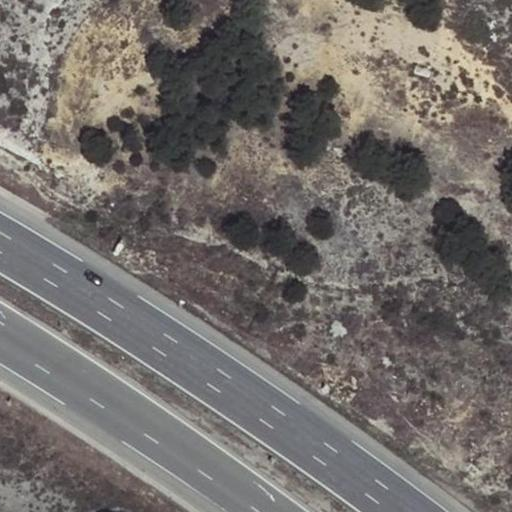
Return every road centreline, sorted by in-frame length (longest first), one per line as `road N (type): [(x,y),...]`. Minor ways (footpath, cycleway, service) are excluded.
road 1 (motorway): [(397,511),(275,422),(0,243)]
road 2 (motorway): [(0,335),(265,511)]
